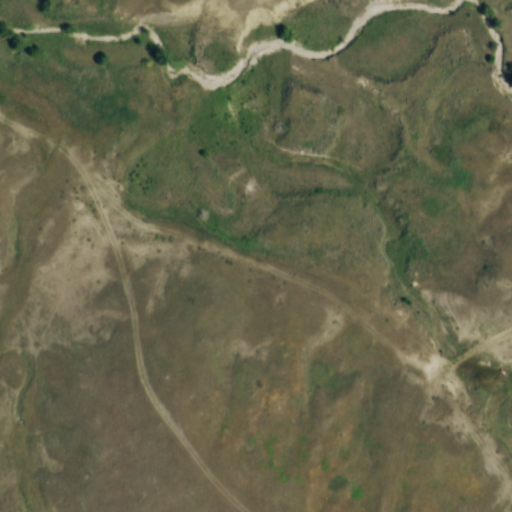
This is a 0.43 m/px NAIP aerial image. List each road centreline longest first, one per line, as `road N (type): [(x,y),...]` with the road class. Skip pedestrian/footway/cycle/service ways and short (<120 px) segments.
road 1 (track): [(79,174),(123,210),(188,239),(312,275),(429,375),(511,483)]
road 2 (track): [(0,117),(79,174),(138,329),(149,398),(195,461),(247,511)]
